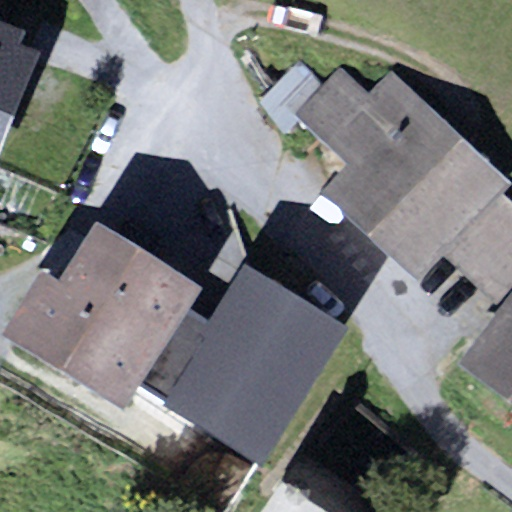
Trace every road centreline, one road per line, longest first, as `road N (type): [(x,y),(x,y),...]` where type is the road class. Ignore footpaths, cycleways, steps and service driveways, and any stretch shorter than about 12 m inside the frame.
road 1 (unclassified): [(193,114),(380,317),(444,417),(511,470)]
road 2 (track): [(38,27),(193,114)]
road 3 (track): [(106,0),(193,114)]
